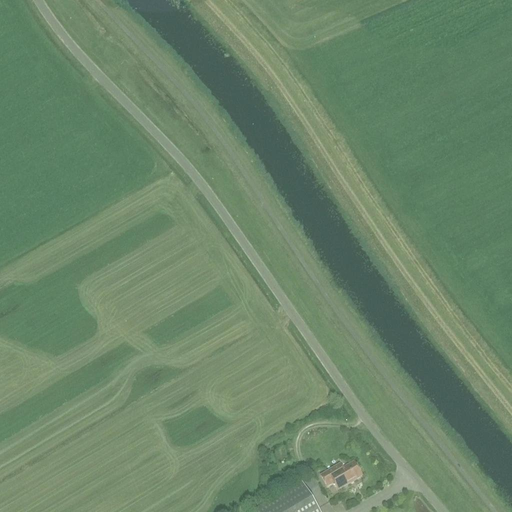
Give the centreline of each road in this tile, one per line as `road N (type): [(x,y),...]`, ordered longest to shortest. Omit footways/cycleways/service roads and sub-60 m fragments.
road 1 (unclassified): [(438,511),(196,176),(39,0)]
road 2 (track): [(511,413),(445,331),(296,108),(205,0)]
